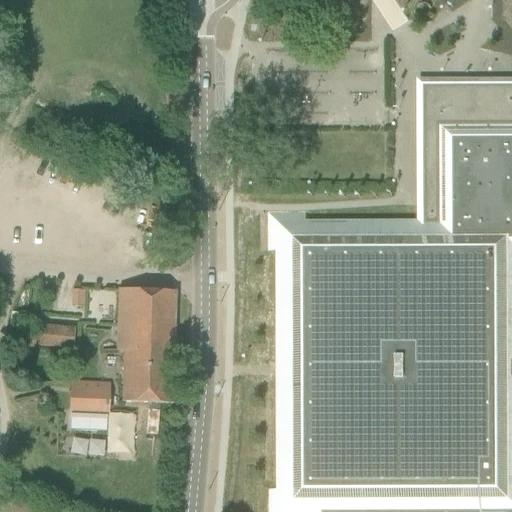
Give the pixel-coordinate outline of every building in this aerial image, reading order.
[(268,214),(266,214),(267,252),(275,252),(276,491),(268,491),(267,511),(511,511),(511,80),(475,80),(415,80),(415,118),(416,199),(416,207),(416,222),(304,222),(304,214),(268,214)] [(173,292),(153,291),(116,290),(114,352),(121,352),(119,402),(170,404),(173,292)] [(38,325),(36,347),(72,350),(74,329),(38,325)] [(69,384),(68,412),(107,414),(108,386),(69,384)] [(106,419),(70,417),(70,433),(106,434),(106,419)]
